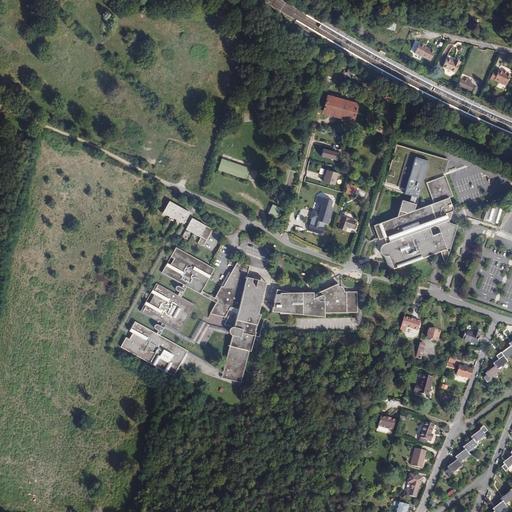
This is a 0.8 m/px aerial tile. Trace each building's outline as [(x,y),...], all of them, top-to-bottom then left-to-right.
[(393,30),(395,31),(396,23),(387,21),(385,28),(393,30)] [(415,53),(430,61),(434,52),(425,47),(425,46),(419,43),(415,53)] [(443,67),(455,73),(460,61),(455,59),(454,62),(447,59),(443,67)] [(490,79),(506,86),(511,75),(507,73),(508,72),(503,70),(502,71),(499,69),(497,72),(493,71),(490,79)] [(473,86),(473,85),(470,83),(471,80),(467,78),(465,82),(461,79),(458,85),(471,91),(473,86)] [(326,98),(323,110),(353,119),(357,106),(326,98)] [(425,182),(434,179),(435,176),(445,173),(449,160),(396,144),(393,156),(399,158),(398,161),(391,159),(388,172),(394,173),(393,177),(387,175),(384,186),(404,191),(404,193),(418,197),(418,196),(433,201),(425,182)] [(339,153),(321,148),(319,155),(337,160),(339,153)] [(247,167),(222,160),(218,171),(245,178),(247,167)] [(338,172),(326,169),(322,181),(335,184),(338,172)] [(441,189),(448,186),(445,176),(434,179),(436,184),(439,183),(441,189)] [(444,261),(446,260),(448,254),(446,249),(450,248),(455,231),(452,232),(449,223),(448,221),(450,220),(452,213),(451,211),(452,211),(453,210),(453,209),(448,198),(452,196),(448,186),(441,189),(439,183),(436,184),(434,179),(425,182),(433,201),(433,203),(414,210),(414,209),(411,208),(412,203),(402,200),(399,211),(400,215),(377,224),(380,231),(383,229),(386,237),(384,238),(386,243),(384,244),(383,245),(381,246),(380,248),(380,250),(380,251),(381,252),(381,254),(382,255),(383,256),(384,256),(385,256),(386,256),(388,256),(389,256),(394,269),(395,268),(396,269),(396,270),(397,271),(399,271),(400,271),(401,271),(402,272),(417,267),(418,268),(419,269),(420,269),(421,270),(422,270),(423,269),(424,271),(432,268),(428,256),(436,253),(435,250),(440,249),(441,251),(444,261)] [(357,187),(347,185),(345,193),(354,196),(357,187)] [(315,212),(312,211),(307,230),(323,235),(325,227),(323,227),(325,223),(329,224),(333,208),(331,207),(332,200),(318,197),(315,212)] [(169,201),(162,214),(170,216),(184,223),(190,212),(169,201)] [(277,217),(279,208),(270,206),(268,214),(277,217)] [(494,223),(498,207),(493,206),(488,221),(494,223)] [(353,229),(356,221),(342,216),(338,228),(345,231),(347,226),(353,229)] [(192,218),(186,229),(200,237),(200,236),(201,237),(198,243),(204,246),(212,229),(192,218)] [(452,232),(455,231),(457,225),(449,223),(452,232)] [(379,240),(384,238),(386,237),(383,229),(380,231),(377,224),(373,225),(379,240)] [(192,286),(204,263),(165,243),(160,252),(163,254),(159,260),(156,258),(151,268),(173,280),(172,283),(169,281),(167,281),(167,282),(166,282),(166,283),(165,284),(166,285),(166,286),(167,286),(168,287),(169,288),(168,290),(146,279),(140,289),(144,290),(139,299),(136,297),(130,308),(152,319),(151,322),(148,321),(147,321),(146,321),(145,322),(145,323),(145,324),(145,325),(146,326),(148,327),(147,330),(125,318),(120,328),(123,330),(120,336),(116,334),(111,344),(165,372),(178,346),(150,332),(156,321),(170,328),(185,299),(171,292),(177,281),(207,297),(201,308),(216,312),(220,304),(221,301),(229,303),(228,309),(225,321),(228,322),(226,330),(224,330),(223,330),(215,366),(217,367),(217,371),(225,373),(225,375),(232,376),(235,367),(235,366),(240,345),(242,345),(246,329),(244,329),(249,307),(253,289),(251,289),(252,286),(248,285),(246,280),(247,273),(236,271),(239,259),(227,256),(221,267),(214,281),(212,281),(205,293),(203,292),(200,290),(192,286)] [(389,271),(394,269),(389,256),(388,256),(386,256),(385,256),(384,256),(389,271)] [(214,281),(221,267),(219,266),(211,280),(212,281),(214,281)] [(253,289),(256,275),(247,273),(246,280),(248,285),(252,286),(251,289),(253,289)] [(343,289),(342,288),(342,287),(341,287),(340,286),(339,286),(338,286),(338,283),(324,290),(325,293),(327,292),(344,291),(344,290),(343,289)] [(356,311),(356,300),(357,300),(357,291),(344,291),(327,292),(325,293),(324,290),(313,295),(313,292),(291,293),(279,294),(279,295),(275,295),(271,313),(280,313),(280,315),(291,314),(324,313),(346,312),(347,311),(356,311)] [(418,330),(420,321),(404,317),(401,330),(406,331),(407,327),(418,330)] [(439,331),(428,328),(426,337),(437,340),(439,331)] [(465,330),(462,339),(476,344),(480,331),(474,329),(473,332),(465,330)] [(511,341),(508,344),(510,346),(501,354),(501,353),(496,357),(498,360),(493,364),(494,366),(485,374),(486,376),(483,378),(486,383),(490,380),(489,379),(499,371),(497,369),(507,361),(505,359),(511,353),(511,341)] [(421,358),(425,343),(420,342),(417,351),(416,357),(421,358)] [(225,373),(217,371),(217,367),(215,366),(213,373),(233,378),(235,366),(235,367),(232,376),(225,375),(225,373)] [(459,366),(456,375),(469,379),(471,369),(459,366)] [(416,386),(414,393),(428,396),(433,378),(422,375),(419,387),(416,386)] [(384,418),(380,417),(378,427),(392,431),(395,420),(390,419),(391,418),(385,417),(384,418)] [(430,434),(434,425),(424,422),(419,437),(420,437),(428,440),(430,441),(432,435),(430,434)] [(486,431),(483,426),(479,429),(480,430),(470,437),(472,440),(463,447),(465,450),(455,457),(457,460),(447,467),(448,469),(445,471),(449,476),(452,473),(451,472),(461,465),(459,463),(469,455),(467,452),(477,445),(475,443),(485,435),(483,433),(486,431)] [(415,448),(411,465),(421,468),(425,450),(415,448)] [(511,451),(510,453),(511,454),(511,455),(502,463),(504,465),(501,467),(505,472),(508,469),(507,468),(511,464),(511,451)] [(421,486),(423,477),(410,474),(408,482),(409,482),(412,483),(411,489),(409,488),(407,495),(416,497),(419,485),(421,486)] [(511,488),(509,491),(510,492),(500,499),(502,501),(492,509),(494,511),(493,511),(499,511),(506,507),(504,504),(511,498),(511,488)] [(406,511),(409,505),(399,502),(397,507),(396,511),(406,511)]
